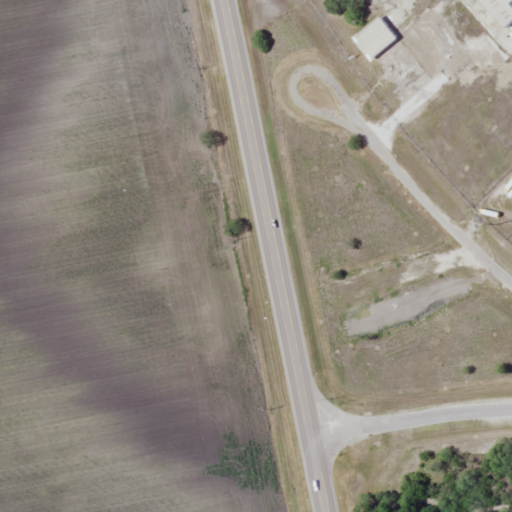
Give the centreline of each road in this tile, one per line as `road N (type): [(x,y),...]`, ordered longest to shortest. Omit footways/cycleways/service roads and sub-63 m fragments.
road 1 (secondary): [(223,0),(326,511)]
road 2 (residential): [(511,286),(346,114)]
road 3 (residential): [(311,435),(511,409)]
